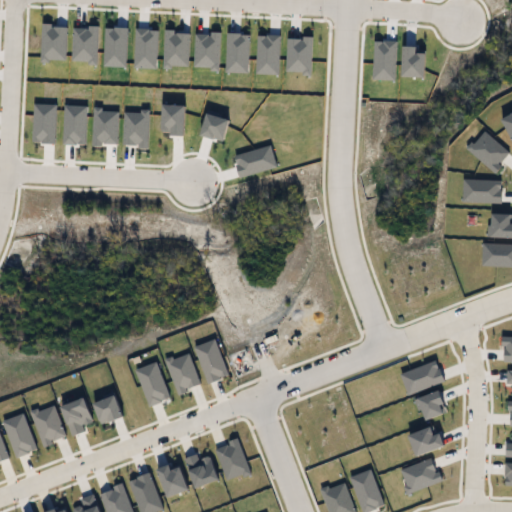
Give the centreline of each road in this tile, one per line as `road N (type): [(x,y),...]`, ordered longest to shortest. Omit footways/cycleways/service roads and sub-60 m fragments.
road 1 (residential): [(0,491),(511,294)]
road 2 (residential): [(345,0),(340,201),(354,273),(382,343)]
road 3 (residential): [(235,0),(423,11),(460,21)]
road 4 (residential): [(0,215),(14,0)]
road 5 (residential): [(459,314),(474,374),(472,504)]
road 6 (residential): [(5,172),(192,181)]
road 7 (residential): [(299,511),(255,393)]
